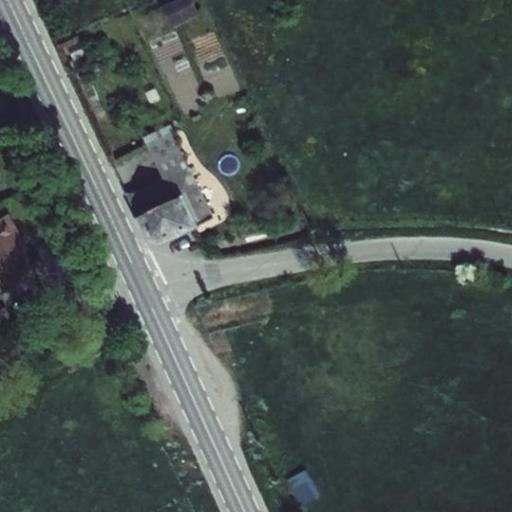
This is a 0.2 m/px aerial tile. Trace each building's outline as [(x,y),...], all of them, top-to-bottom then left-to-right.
[(183,11),(156,23),(163,38),(190,26),(183,11)] [(147,144),(162,175),(198,158),(183,127),(147,144)] [(174,239),(227,215),(198,158),(162,175),(164,179),(128,196),(151,246),(174,239)] [(0,216),(13,211),(4,190),(0,191),(0,216)] [(33,271),(22,251),(0,263),(0,303),(8,319),(10,318),(18,331),(51,312),(29,274),(33,271)]
